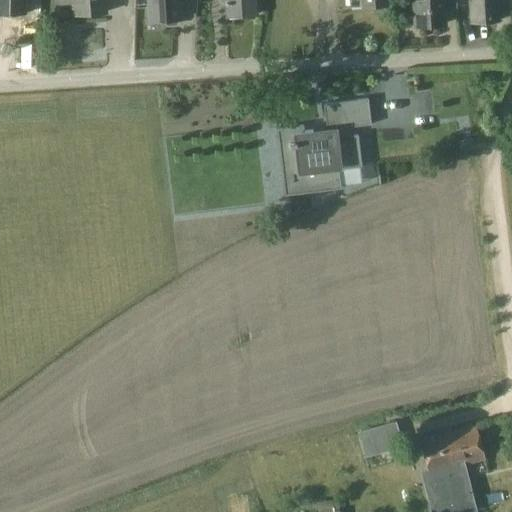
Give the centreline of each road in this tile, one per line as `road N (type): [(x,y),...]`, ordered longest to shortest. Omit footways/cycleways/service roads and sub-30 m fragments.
road 1 (residential): [(0,84),(511,54)]
road 2 (unknown): [(511,347),(500,217),(511,119)]
